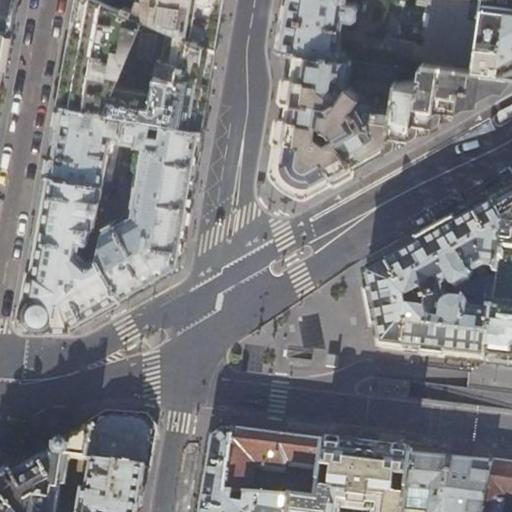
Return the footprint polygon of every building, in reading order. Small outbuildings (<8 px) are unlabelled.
[(0,0),(0,29),(1,30),(12,32),(17,0),(0,0)] [(144,18),(100,0),(78,0),(69,51),(64,78),(60,104),(86,108),(95,109),(107,111),(144,18)] [(100,0),(144,18),(216,47),(222,13),(223,0),(100,0)] [(356,0),(284,0),(284,1),(276,49),(291,51),(353,62),(345,51),(340,43),(344,20),(354,21),(358,17),(360,6),(356,2),(356,0)] [(434,6),(426,62),(473,68),(481,0),(420,0),(420,2),(434,6)] [(511,0),(481,0),(473,68),(511,73),(511,0)] [(213,64),(216,47),(144,18),(107,111),(126,115),(203,127),(206,105),(210,84),(213,64)] [(358,54),(345,51),(353,62),(368,64),(398,69),(410,71),(412,60),(398,57),(396,54),(366,48),(358,54)] [(349,85),(353,62),(291,51),(291,53),(271,167),(271,171),(274,174),(286,182),(302,194),(305,194),(308,193),(345,173),(385,150),(393,102),(361,97),(358,92),(349,85)] [(511,73),(473,68),(426,62),(424,62),(423,66),(420,66),(418,76),(422,77),(421,79),(396,83),(393,102),(385,150),(423,128),(471,102),(511,78),(511,73)] [(396,81),(398,69),(368,64),(366,76),(396,81)] [(86,108),(60,104),(54,133),(47,173),(104,182),(111,141),(121,143),(126,115),(107,111),(95,109),(93,119),(85,118),(86,108)] [(197,159),(203,127),(126,115),(121,143),(138,145),(129,206),(126,211),(105,224),(99,253),(99,256),(122,297),(139,287),(157,277),(180,264),(185,229),(191,194),(197,159)] [(104,182),(47,173),(36,233),(22,313),(32,325),(71,326),(97,311),(122,297),(99,256),(99,253),(92,258),(88,254),(84,252),(80,250),(82,240),(85,241),(88,238),(90,228),(93,228),(95,227),(104,182)] [(511,193),(492,204),(505,227),(485,361),(511,364),(511,363),(511,193)] [(465,219),(381,266),(366,274),(377,329),(380,348),(434,355),(485,361),(505,227),(492,204),(465,219)] [(94,427),(90,462),(146,468),(152,432),(143,420),(120,418),(110,418),(94,427)] [(52,451),(13,473),(0,484),(0,511),(58,511),(68,460),(88,462),(89,462),(90,462),(94,427),(52,451)] [(286,511),(288,498),(281,498),(261,495),(244,494),(243,502),(226,500),(228,492),(226,492),(229,463),(230,462),(233,431),(222,430),(209,439),(198,509),(197,511),(286,511)] [(315,500),(322,443),(299,440),(253,434),(233,431),(230,462),(229,463),(226,492),(228,492),(244,494),(261,495),(263,473),(283,475),(281,498),(288,498),(288,497),(315,500)] [(286,511),(402,511),(411,453),(389,450),(346,445),(322,443),(315,500),(288,497),(288,498),(286,511)] [(481,511),(491,463),(449,458),(411,453),(402,511),(481,511)] [(89,462),(88,462),(78,511),(138,511),(141,501),(146,468),(90,462),(89,462)] [(511,511),(511,465),(491,463),(481,511),(511,511)]
